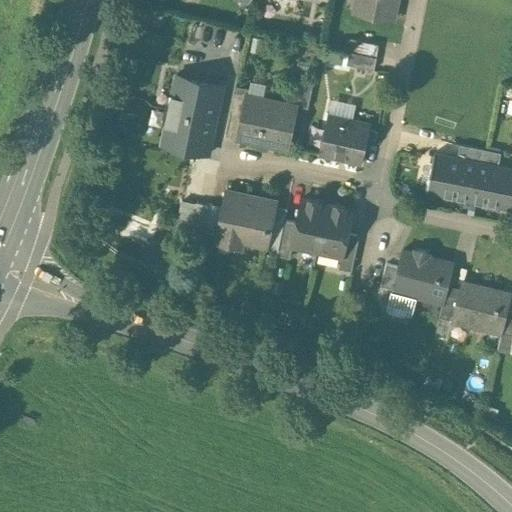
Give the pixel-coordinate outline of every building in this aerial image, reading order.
[(396,0),(357,0),(355,12),(393,20),(396,0)] [(379,45),(351,39),(349,52),(376,58),(379,45)] [(376,58),(349,52),(346,65),(374,70),(376,58)] [(178,72),(162,142),(208,152),(224,82),(178,72)] [(248,89),(236,86),(230,114),(241,117),(245,97),(246,98),(248,89)] [(246,98),(245,97),(241,117),(237,136),(288,147),(296,108),(246,98)] [(370,125),(327,115),(319,154),(362,164),(370,125)] [(480,148),(460,144),(457,158),(477,162),(480,148)] [(501,153),(480,148),(477,162),(498,166),(501,153)] [(457,158),(434,153),(426,191),(470,199),(477,162),(457,158)] [(511,169),(498,166),(477,162),(470,199),(511,208),(511,169)] [(276,202),(226,191),(222,206),(216,235),(215,238),(243,244),(244,241),(267,247),(275,206),(276,202)] [(319,201),(310,199),(309,201),(301,199),(296,222),(291,246),(292,246),(317,251),(327,204),(319,203),(319,201)] [(222,206),(211,203),(204,233),(216,235),(222,206)] [(345,206),(335,204),(335,206),(327,204),(317,251),(341,257),(342,257),(347,234),(352,210),(345,208),(345,206)] [(287,208),(275,206),(267,247),(279,249),(285,220),(287,208)] [(296,222),(285,220),(279,249),(277,256),(290,258),(292,246),(291,246),(296,222)] [(359,236),(347,234),(342,257),(341,257),(339,269),(352,272),(359,236)] [(415,248),(414,253),(402,250),(399,259),(399,260),(398,266),(392,289),(443,302),(453,263),(428,256),(429,252),(415,248)] [(398,266),(386,263),(380,285),(392,289),(398,266)] [(511,293),(461,280),(451,319),(502,331),(508,308),(511,293)] [(511,309),(508,308),(502,331),(511,333),(511,309)]
